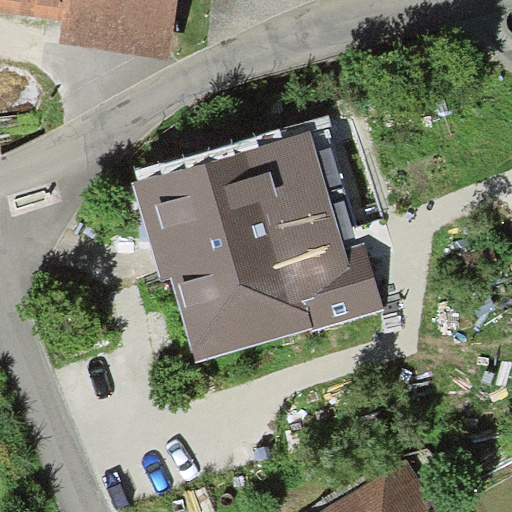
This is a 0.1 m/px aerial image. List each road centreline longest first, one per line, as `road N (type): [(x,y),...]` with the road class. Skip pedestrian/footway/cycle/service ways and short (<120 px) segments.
road 1 (unclassified): [(0,167),(325,20),(389,0)]
road 2 (residential): [(0,319),(56,471),(80,511)]
